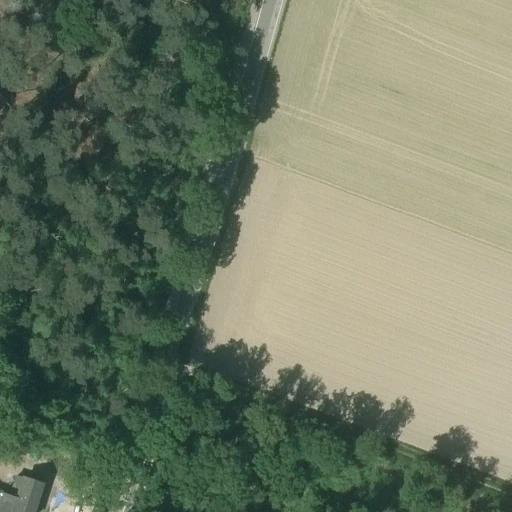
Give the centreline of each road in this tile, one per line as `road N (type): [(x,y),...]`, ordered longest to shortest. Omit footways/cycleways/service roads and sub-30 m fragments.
road 1 (tertiary): [(126,511),(271,0)]
road 2 (track): [(511,502),(166,370)]
